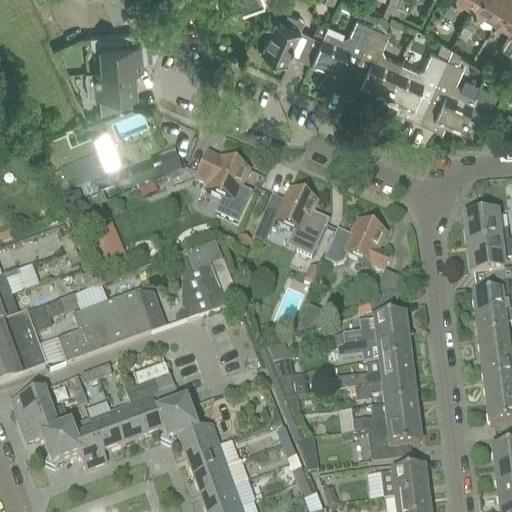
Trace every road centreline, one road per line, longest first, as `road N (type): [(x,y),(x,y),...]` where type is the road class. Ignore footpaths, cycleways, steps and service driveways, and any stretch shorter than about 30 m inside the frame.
road 1 (residential): [(180,0),(203,84),(231,111),(434,208)]
road 2 (residential): [(434,208),(430,241),(461,511)]
